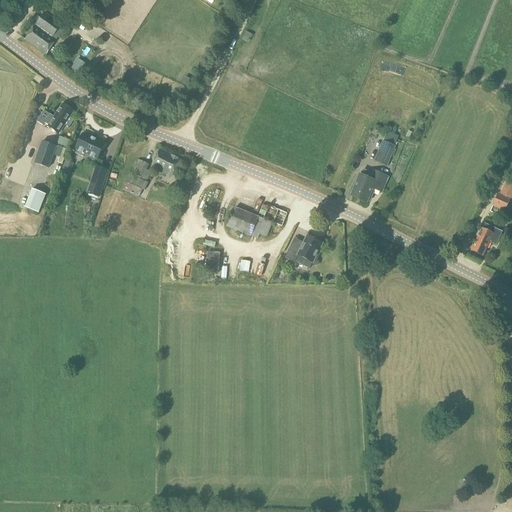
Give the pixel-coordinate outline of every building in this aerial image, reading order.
[(83,5),(68,25),(76,31),(90,10),(83,5)] [(45,12),(25,39),(46,55),(56,40),(52,37),(61,25),(45,12)] [(56,35),(63,40),(69,31),(62,26),(56,35)] [(70,70),(79,76),(83,69),(74,64),(70,70)] [(125,94),(162,110),(164,105),(127,89),(125,94)] [(62,105),(54,118),(50,115),(44,123),(51,128),(51,129),(58,133),(64,125),(68,127),(73,120),(69,117),(73,112),(71,111),(72,110),(68,107),(67,108),(62,105)] [(77,150),(75,154),(83,158),(85,154),(97,160),(104,144),(83,134),(75,150),(77,150)] [(71,141),(61,137),(60,137),(57,145),(68,149),(71,141)] [(34,164),(48,169),(56,148),(42,142),(34,164)] [(375,160),(386,165),(394,147),(383,142),(375,160)] [(152,167),(171,176),(179,160),(160,150),(152,167)] [(132,174),(146,181),(150,172),(146,170),(149,165),(138,160),(135,167),(132,174)] [(100,169),(94,186),(90,185),(87,194),(99,198),(107,171),(100,169)] [(381,190),(384,183),(387,177),(373,170),(372,174),(362,169),(360,176),(358,180),(351,196),(366,202),(372,187),(381,190)] [(130,175),(127,180),(126,182),(144,190),(148,183),(130,175)] [(511,186),(505,183),(500,195),(511,200),(511,186)] [(39,215),(41,207),(45,195),(30,190),(24,210),(28,211),(39,215)] [(508,199),(496,194),(491,206),(503,211),(508,199)] [(251,235),(259,216),(235,206),(227,225),(251,235)] [(269,206),(264,218),(264,219),(272,222),(282,227),(288,214),(269,206)] [(484,224),(480,233),(478,237),(473,246),(471,245),(469,250),(471,251),(482,256),(489,242),(496,245),(502,232),(484,224)] [(313,262),(314,259),(317,260),(320,253),(318,252),(323,242),(307,234),(303,242),(294,238),(285,258),(295,263),(295,262),(309,269),(312,262),(313,262)]
